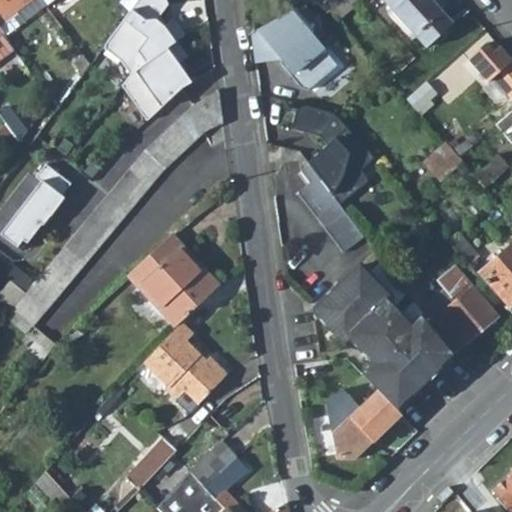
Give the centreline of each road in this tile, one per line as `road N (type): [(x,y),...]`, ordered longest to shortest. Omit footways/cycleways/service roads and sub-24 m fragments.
road 1 (residential): [(229,0),(285,425),(297,479),(320,511)]
road 2 (tertiary): [(387,511),(511,386)]
